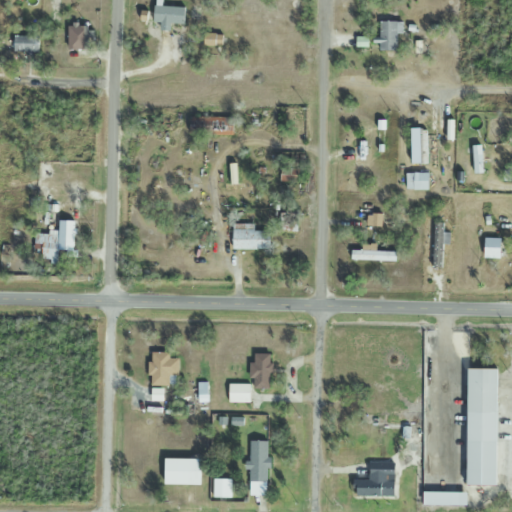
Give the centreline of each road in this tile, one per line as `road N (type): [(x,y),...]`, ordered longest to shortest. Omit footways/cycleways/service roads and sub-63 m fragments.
road 1 (secondary): [(511,310),(0,299)]
road 2 (residential): [(103,80),(113,301),(105,511)]
road 3 (residential): [(311,511),(323,109)]
road 4 (residential): [(323,109),(325,0),(103,80)]
